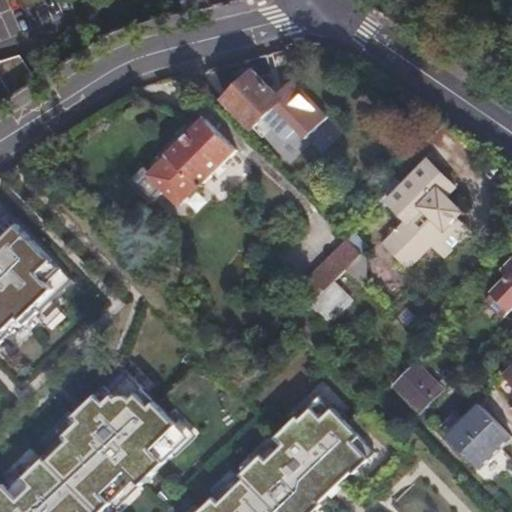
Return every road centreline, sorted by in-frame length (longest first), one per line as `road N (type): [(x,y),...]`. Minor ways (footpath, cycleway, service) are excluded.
road 1 (residential): [(0,141),(127,61),(279,21),(293,0)]
road 2 (secondary): [(511,130),(313,0)]
